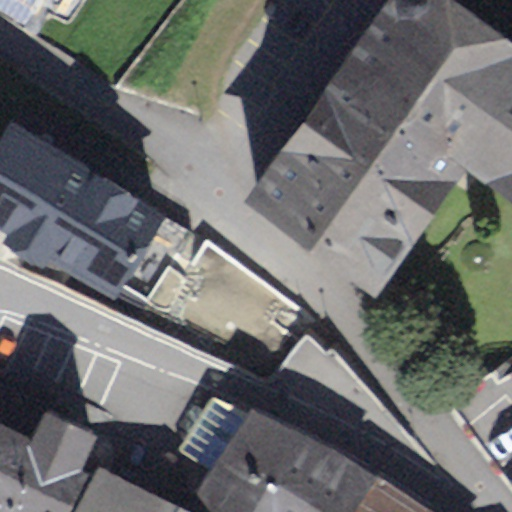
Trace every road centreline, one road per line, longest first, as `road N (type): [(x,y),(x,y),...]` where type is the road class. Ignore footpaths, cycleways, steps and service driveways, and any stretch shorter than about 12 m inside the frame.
road 1 (residential): [(0,32),(133,116),(213,194),(336,293),(503,511)]
road 2 (residential): [(466,511),(331,420),(21,294),(0,293)]
